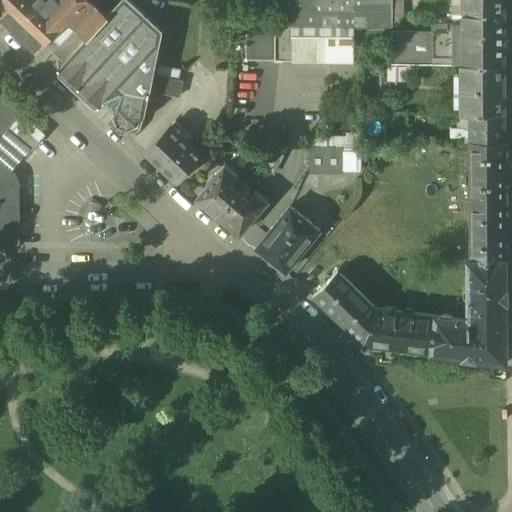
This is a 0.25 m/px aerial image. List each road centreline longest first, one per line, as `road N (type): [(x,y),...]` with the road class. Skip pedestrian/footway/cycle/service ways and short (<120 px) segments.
road 1 (residential): [(197,230),(325,344),(444,511)]
road 2 (residential): [(0,56),(197,230)]
road 3 (residential): [(0,274),(147,271),(197,230)]
